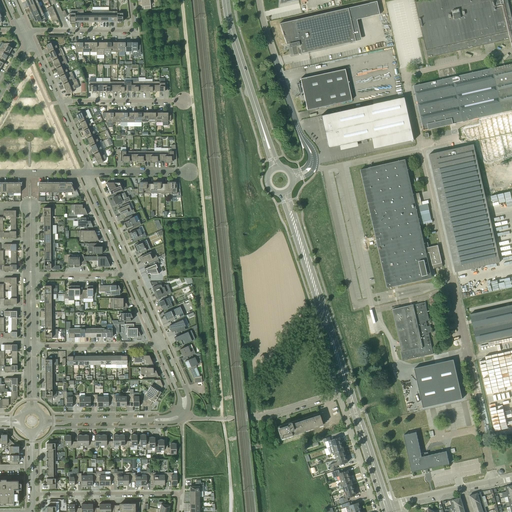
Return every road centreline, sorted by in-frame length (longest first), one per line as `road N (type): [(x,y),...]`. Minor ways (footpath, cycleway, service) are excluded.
road 1 (track): [(230,511),(182,0)]
road 2 (tertiary): [(386,506),(320,303)]
road 3 (residential): [(292,176),(310,168),(311,155),(260,0)]
road 4 (tertiary): [(276,167),(225,0)]
road 5 (residential): [(177,511),(174,494),(32,494)]
road 6 (residential): [(41,421),(164,420),(186,403)]
road 7 (residential): [(27,30),(130,30),(131,0)]
road 8 (residential): [(339,393),(377,511)]
road 9 (residential): [(60,102),(182,101)]
road 10 (residential): [(156,345),(35,346)]
